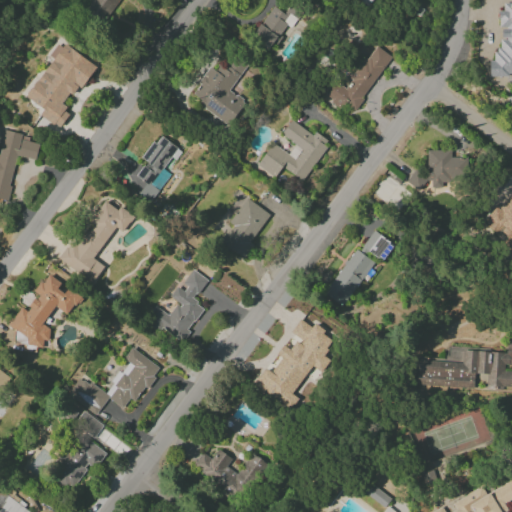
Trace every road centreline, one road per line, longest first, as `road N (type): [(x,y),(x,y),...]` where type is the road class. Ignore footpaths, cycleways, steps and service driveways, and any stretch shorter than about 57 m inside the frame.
road 1 (residential): [(114,511),(430,85),(452,50),(460,0)]
road 2 (residential): [(0,271),(197,0)]
